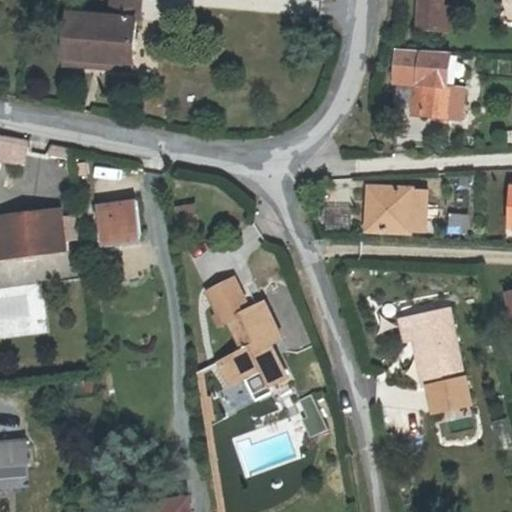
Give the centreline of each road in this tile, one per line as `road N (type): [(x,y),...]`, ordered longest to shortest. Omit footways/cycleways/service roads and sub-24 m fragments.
road 1 (residential): [(272,173),(326,305),(381,511)]
road 2 (residential): [(0,122),(272,173)]
road 3 (residential): [(272,173),(339,121),(365,0)]
